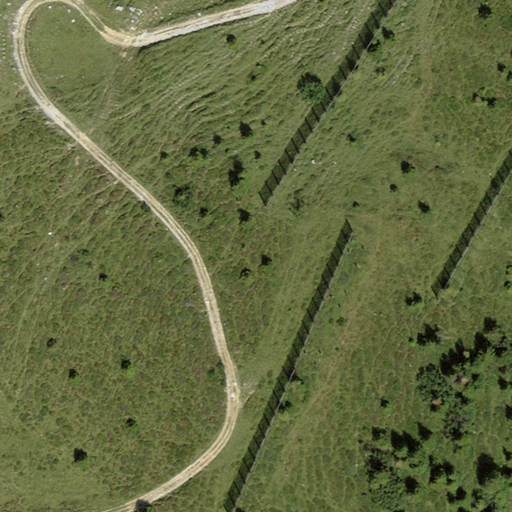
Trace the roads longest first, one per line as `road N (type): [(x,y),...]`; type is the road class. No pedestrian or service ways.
road 1 (track): [(45,0),(23,17),(22,45),(52,107),(200,255),(234,401),(235,432),(219,455),(113,511)]
road 2 (track): [(286,0),(132,44),(105,31),(81,2),(59,0)]
